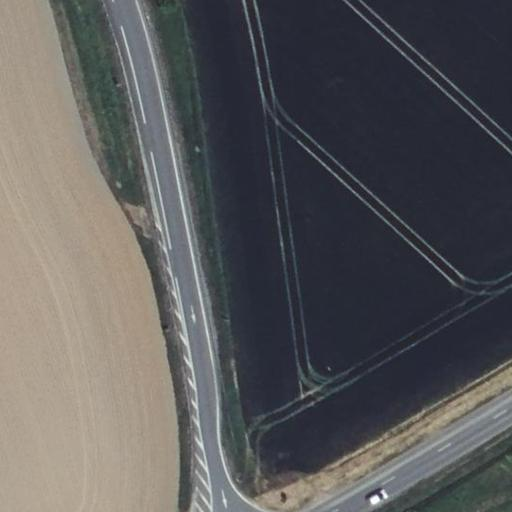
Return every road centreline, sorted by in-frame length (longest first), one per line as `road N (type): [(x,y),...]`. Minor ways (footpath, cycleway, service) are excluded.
road 1 (trunk): [(124,0),(156,126),(228,511)]
road 2 (tertiary): [(334,511),(511,405)]
